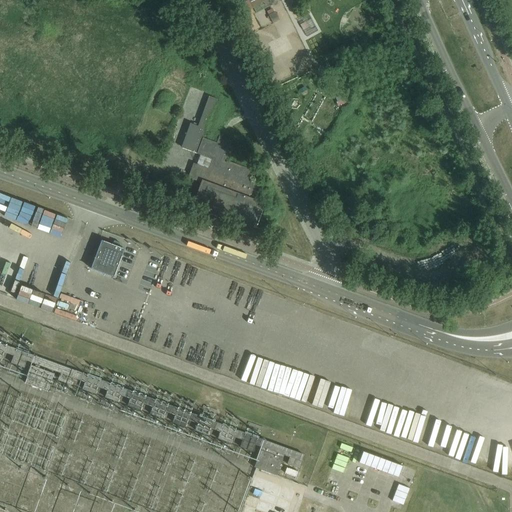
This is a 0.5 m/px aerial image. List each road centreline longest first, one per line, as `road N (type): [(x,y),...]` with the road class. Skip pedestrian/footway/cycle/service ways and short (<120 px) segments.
road 1 (tertiary): [(325,291),(0,170)]
road 2 (residential): [(325,249),(197,0)]
road 3 (tertiary): [(418,0),(477,127)]
road 4 (tertiary): [(442,333),(325,291)]
